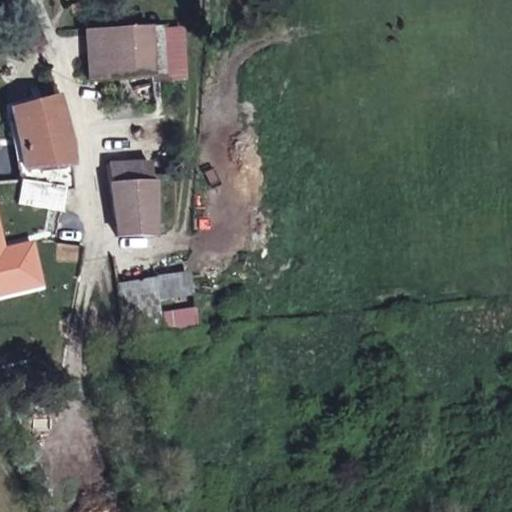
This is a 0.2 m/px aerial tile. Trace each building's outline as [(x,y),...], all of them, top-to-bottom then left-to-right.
[(161,26),(84,29),(86,75),(163,73),(161,26)] [(62,191),(67,191),(67,163),(67,140),(51,87),(6,91),(21,148),(15,207),(60,214),(62,191)] [(146,161),(105,162),(101,234),(150,234),(150,179),(147,179),(146,161)] [(182,275),(153,279),(155,294),(186,290),(182,275)] [(123,327),(158,323),(155,294),(153,279),(113,285),(123,327)]
